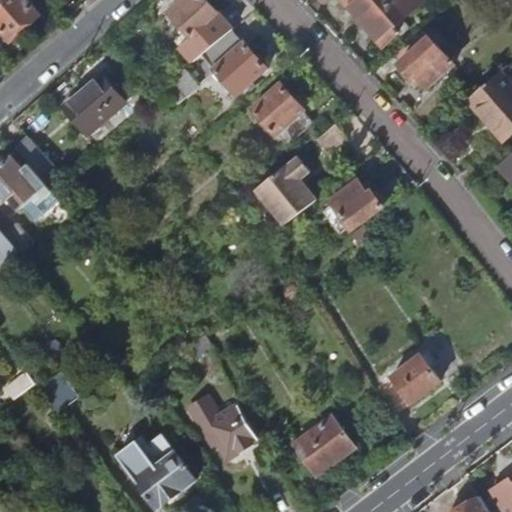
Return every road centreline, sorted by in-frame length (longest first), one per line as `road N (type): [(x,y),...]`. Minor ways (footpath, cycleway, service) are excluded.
road 1 (unclassified): [(277,0),(511,266)]
road 2 (tertiary): [(372,511),(511,405)]
road 3 (unclassified): [(0,107),(122,0)]
